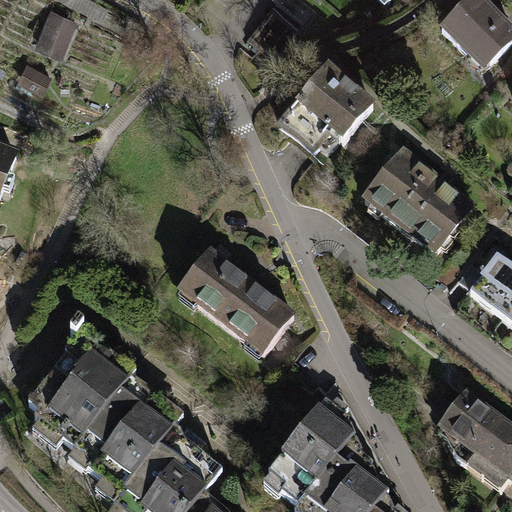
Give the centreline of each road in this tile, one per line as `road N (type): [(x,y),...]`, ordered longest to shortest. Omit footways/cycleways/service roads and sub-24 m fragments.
road 1 (residential): [(429,511),(346,363),(289,238)]
road 2 (residential): [(289,238),(205,60),(180,29),(134,0)]
road 3 (residential): [(511,377),(334,239),(311,232),(289,238)]
